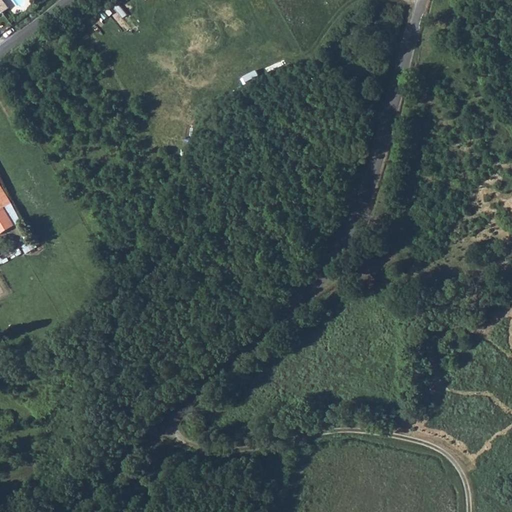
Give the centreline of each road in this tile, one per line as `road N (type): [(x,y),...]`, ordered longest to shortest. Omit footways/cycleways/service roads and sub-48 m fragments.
road 1 (unclassified): [(422,0),(344,250),(296,307),(128,448),(74,511)]
road 2 (track): [(469,511),(459,465),(435,445),(344,429),(216,448),(184,441),(162,421)]
